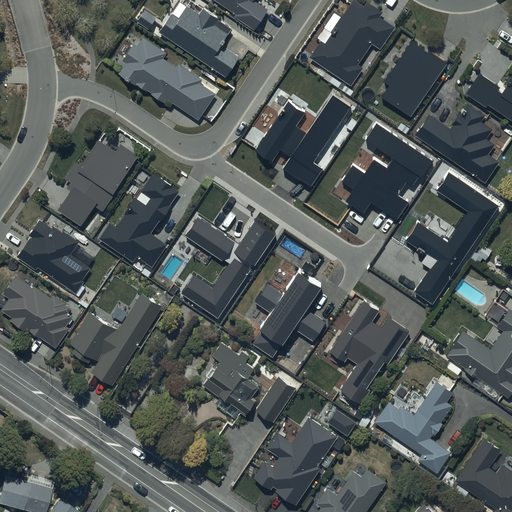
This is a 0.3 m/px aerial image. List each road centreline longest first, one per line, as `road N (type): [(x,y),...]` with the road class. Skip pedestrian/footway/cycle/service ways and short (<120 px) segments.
road 1 (tertiary): [(0,366),(212,511)]
road 2 (residential): [(202,144),(211,163),(360,262)]
road 3 (residential): [(202,144),(306,0)]
road 4 (residential): [(40,87),(88,88),(178,141),(202,144)]
